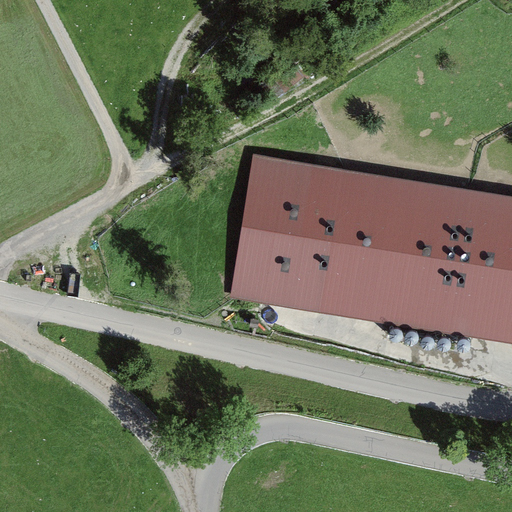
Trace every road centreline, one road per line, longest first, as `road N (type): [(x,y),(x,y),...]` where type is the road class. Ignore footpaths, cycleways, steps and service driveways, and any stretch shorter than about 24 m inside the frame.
road 1 (unclassified): [(0,304),(511,405)]
road 2 (track): [(0,255),(373,51),(451,0)]
road 3 (unclassified): [(202,500),(215,469),(265,423),(511,470)]
road 4 (unclassified): [(0,317),(116,394),(202,500)]
road 5 (track): [(138,182),(42,0)]
